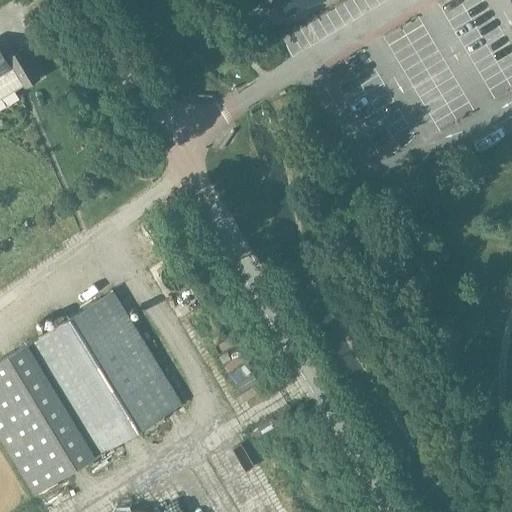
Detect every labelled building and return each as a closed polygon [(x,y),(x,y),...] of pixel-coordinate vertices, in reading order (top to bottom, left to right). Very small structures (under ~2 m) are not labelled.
[(276,0),(280,11),(313,0),(276,0)] [(4,59),(0,52),(0,96),(17,86),(14,82),(20,79),(24,85),(38,76),(21,49),(4,59)] [(509,123),(500,106),(494,109),(496,113),(486,118),(493,131),(509,123)] [(164,294),(173,312),(197,299),(188,281),(164,294)] [(0,360),(0,438),(33,493),(180,403),(112,292),(0,360)] [(264,511),(236,467),(218,479),(239,511),(264,511)] [(189,511),(205,511),(200,488),(185,492),(189,511)]
